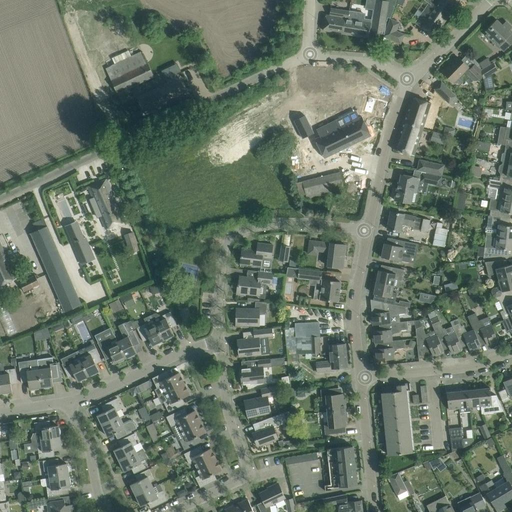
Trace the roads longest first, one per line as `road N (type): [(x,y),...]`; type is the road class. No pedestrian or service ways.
road 1 (residential): [(220,334),(223,263),(242,225),(258,216),(368,230)]
road 2 (unclassified): [(195,345),(116,145)]
road 3 (unclassified): [(116,145),(310,58)]
road 4 (residential): [(368,230),(410,80)]
road 5 (residential): [(361,379),(476,364),(511,350)]
road 6 (residential): [(361,379),(355,301),(368,230)]
road 7 (residential): [(251,472),(220,334)]
road 8 (residential): [(74,399),(195,345)]
road 9 (residential): [(372,511),(361,379)]
road 10 (unclassified): [(0,200),(116,145)]
